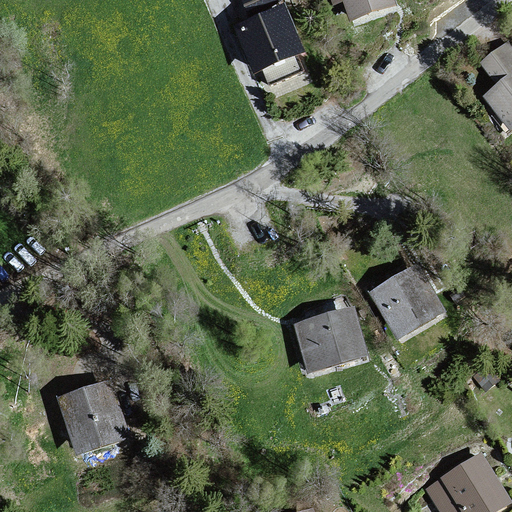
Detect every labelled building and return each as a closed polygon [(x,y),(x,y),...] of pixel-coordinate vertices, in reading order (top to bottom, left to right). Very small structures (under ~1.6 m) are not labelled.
[(397,0),(330,0),(333,6),(344,2),(351,23),(399,7),(397,0)] [(284,7),(236,27),(256,76),(304,56),(284,7)] [(478,67),(495,90),(485,98),(508,129),(511,126),(511,46),(509,43),(478,67)] [(420,264),(371,291),(399,341),(447,314),(420,264)] [(355,308),(293,325),(306,372),(368,355),(355,308)] [(132,438),(112,382),(61,400),(81,456),(132,438)] [(511,503),(484,456),(426,489),(439,511),(498,511),(511,504),(511,503)]
